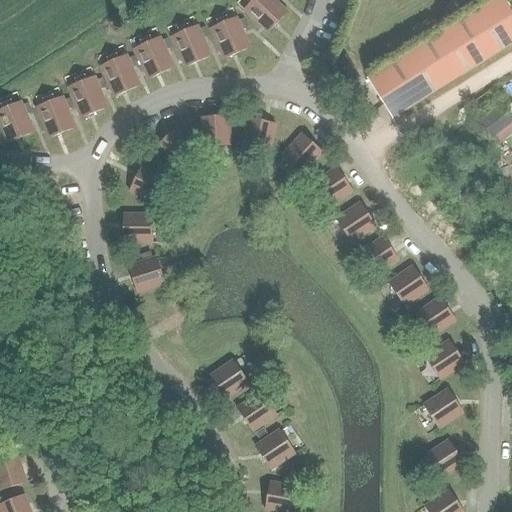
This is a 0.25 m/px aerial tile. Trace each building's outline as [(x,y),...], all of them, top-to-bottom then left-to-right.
[(255,0),(244,12),(268,35),(287,14),(272,0),(255,0)] [(511,44),(511,14),(503,0),(490,0),(365,79),(391,120),(511,44)] [(223,61),(250,49),(237,19),(210,31),(223,61)] [(185,69),(211,57),(198,28),(171,39),(185,69)] [(148,81),(174,69),(160,39),(134,51),(148,81)] [(114,99),(140,87),(127,57),(100,69),(114,99)] [(80,120),(107,109),(95,79),(68,89),(80,120)] [(48,140),(75,129),(63,99),(36,109),(48,140)] [(511,123),(497,102),(472,119),(489,144),(511,128),(511,123)] [(0,127),(7,145),(34,134),(21,104),(0,112),(0,127)] [(202,148),(230,147),(229,118),(200,120),(202,148)] [(247,120),(241,148),(269,154),(275,126),(247,120)] [(175,171),(196,151),(177,130),(156,149),(175,171)] [(323,155),(301,136),(282,157),(303,176),(323,155)] [(155,206),(168,180),(142,167),(129,193),(155,206)] [(312,185),(328,209),(352,193),(336,169),(312,185)] [(336,221),(352,245),(376,229),(360,205),(336,221)] [(152,245),(152,216),(124,216),(123,244),(152,245)] [(398,262),(382,239),(358,254),(374,278),(398,262)] [(165,286),(156,259),(128,267),(137,295),(165,286)] [(388,284),(405,308),(428,292),(412,268),(388,284)] [(415,315),(431,339),(455,323),(439,299),(415,315)] [(424,358),(440,382),(464,366),(448,342),(424,358)] [(248,386),(232,362),(208,378),(224,402),(248,386)] [(423,406),(439,430),(463,415),(447,391),(423,406)] [(277,417),(260,393),(237,409),(253,433),(277,417)] [(263,429),(255,434),(260,442),(269,437),(263,429)] [(295,455),(279,432),(255,448),(271,472),(295,455)] [(463,466),(448,442),(424,458),(439,482),(463,466)] [(0,491),(26,484),(18,457),(0,461),(0,491)] [(266,511),(294,511),(298,488),(270,483),(265,511),(266,511)] [(461,511),(448,492),(424,508),(427,511),(461,511)] [(0,506),(0,511),(30,511),(24,497),(0,506)]
